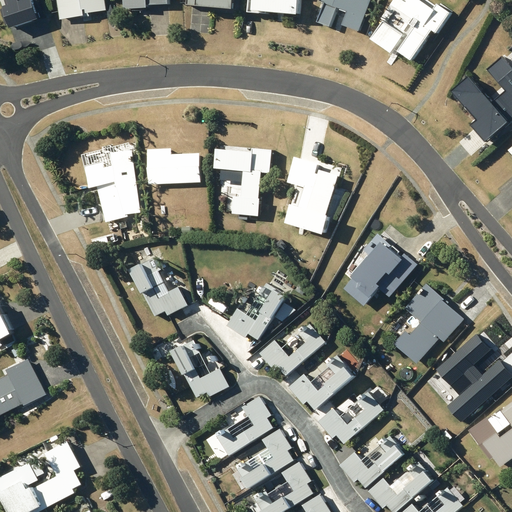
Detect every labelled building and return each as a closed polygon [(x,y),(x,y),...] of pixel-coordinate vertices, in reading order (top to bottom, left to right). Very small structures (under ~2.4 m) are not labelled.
[(2,7),(10,31),(41,20),(38,11),(48,7),(45,0),(5,0),(7,6),(2,7)] [(61,0),(65,20),(89,16),(89,17),(96,16),(95,13),(111,10),(109,0),(61,0)] [(123,0),(123,10),(147,9),(147,6),(169,5),(168,0),(123,0)] [(256,0),(255,12),(274,14),(275,12),(309,15),(310,0),(256,0)] [(322,0),(330,3),(323,22),(336,27),(343,7),(354,12),(349,25),(364,31),(375,0),(322,0)] [(418,19),(415,24),(416,25),(409,35),(389,21),(376,39),(396,53),(395,55),(400,59),(405,52),(418,61),(439,31),(444,34),(458,13),(445,4),(441,9),(428,0),(401,0),(398,5),(418,19)] [(170,138),(142,139),(144,176),(198,173),(197,144),(170,145),(170,138)] [(239,214),(266,217),(267,200),(265,199),(267,173),(276,174),(278,150),(258,148),(258,153),(223,150),(221,169),(250,172),(247,197),(241,197),(239,214)] [(102,188),(111,223),(134,217),(134,215),(146,212),(137,149),(117,154),(120,165),(109,168),(107,163),(90,167),(96,189),(102,188)] [(292,204),(302,207),(296,224),(335,235),(341,217),(333,214),(345,176),(327,170),(326,175),(323,174),(325,165),(300,158),(293,183),(309,187),(307,193),(297,190),(292,204)] [(359,274),(361,276),(350,289),(370,306),(379,296),(381,299),(388,291),(395,297),(423,265),(411,255),(409,257),(383,234),(370,250),(375,255),(359,274)] [(138,269),(161,317),(172,312),(174,316),(194,306),(185,287),(175,292),(165,272),(167,271),(161,259),(158,260),(156,254),(139,262),(142,268),(138,269)] [(232,326),(251,338),(254,334),(263,340),(278,318),(281,320),(295,298),(273,283),(265,294),(275,301),(262,321),(244,309),(232,326)] [(432,284),(411,309),(427,323),(417,336),(412,332),(401,344),(422,363),(445,338),(449,342),(470,319),(452,304),(453,302),(432,284)] [(0,340),(3,345),(23,335),(6,301),(0,303),(0,340)] [(281,341),(265,354),(280,371),(284,367),(292,376),(331,343),(316,324),(306,333),(313,342),(295,357),(281,341)] [(15,344),(17,349),(15,350),(18,356),(24,354),(19,342),(15,344)] [(201,369),(195,356),(203,351),(198,342),(178,352),(200,397),(210,392),(212,396),(232,386),(223,368),(203,378),(199,370),(201,369)] [(310,374),(294,388),(309,405),(313,402),(321,411),(342,393),(343,395),(364,377),(356,367),(354,369),(341,354),(331,363),(335,368),(317,383),(310,374)] [(0,428),(4,426),(0,418),(29,403),(30,406),(51,395),(33,360),(12,371),(14,375),(0,382),(0,428)] [(374,393),(364,402),(371,410),(354,425),(339,408),(324,422),(339,439),(343,436),(350,444),(389,410),(374,393)] [(279,428),(273,418),(277,415),(265,397),(248,408),(253,416),(222,436),(235,456),(279,428)] [(511,405),(505,411),(511,419),(511,434),(507,438),(503,433),(488,444),(506,467),(511,462),(511,405)] [(254,461),(242,469),(249,479),(251,478),(259,490),(281,476),(280,473),(299,461),(293,451),(297,448),(285,429),(268,440),(280,459),(261,471),(254,461)] [(384,444),(386,446),(367,461),(361,453),(346,465),(360,483),(364,480),(371,488),(392,471),(393,473),(414,456),(407,446),(405,447),(395,435),(384,444)] [(38,490),(36,484),(43,481),(34,464),(2,480),(18,511),(44,511),(48,510),(48,511),(82,494),(80,489),(88,485),(81,471),(88,467),(74,441),(50,453),(63,477),(38,490)] [(272,491),(260,499),(268,511),(270,511),(294,511),(300,509),(299,507),(319,494),(313,484),(317,481),(305,462),(288,473),(294,482),(274,495),(272,491)] [(424,462),(414,471),(421,480),(404,495),(389,478),(374,492),(388,509),(392,505),(397,511),(403,511),(421,497),(423,499),(443,481),(435,472),(434,473),(424,462)] [(424,511),(418,504),(408,511),(461,511),(469,506),(454,488),(443,497),(451,505),(442,511),(424,511)] [(309,505),(312,511),(335,511),(326,495),(309,505)]
